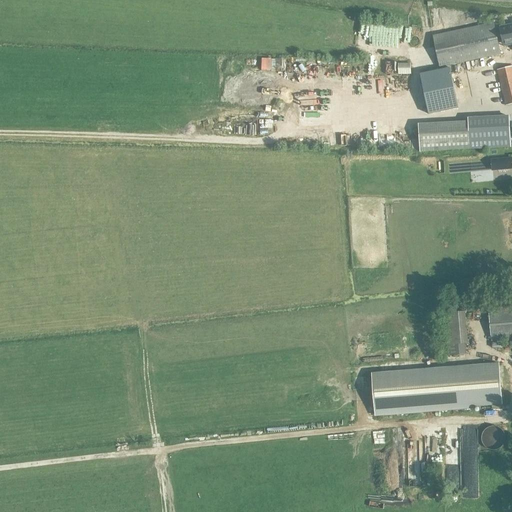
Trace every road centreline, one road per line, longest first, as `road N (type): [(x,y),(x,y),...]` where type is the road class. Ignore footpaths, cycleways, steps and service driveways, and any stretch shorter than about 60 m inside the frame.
road 1 (track): [(158,449),(511,413)]
road 2 (track): [(0,467),(158,449)]
